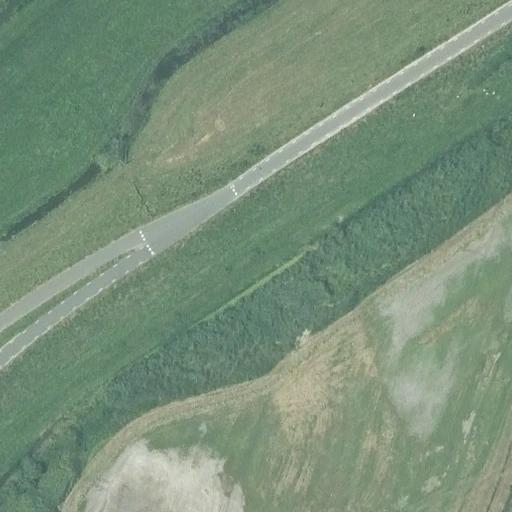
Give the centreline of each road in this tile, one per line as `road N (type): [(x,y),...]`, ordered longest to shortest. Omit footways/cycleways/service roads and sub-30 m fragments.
road 1 (tertiary): [(195,217),(511,12)]
road 2 (tertiary): [(0,359),(195,217)]
road 3 (tertiary): [(195,217),(105,255),(0,325)]
